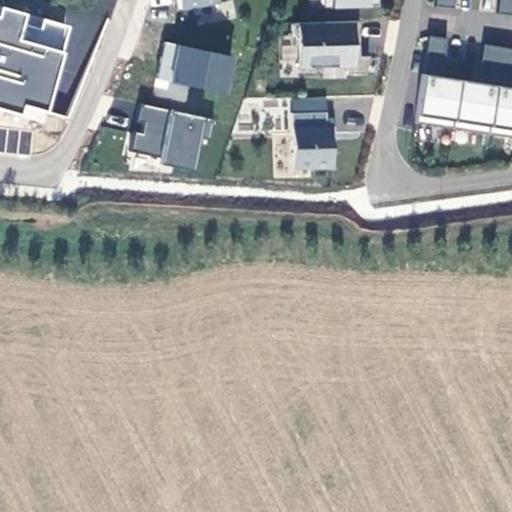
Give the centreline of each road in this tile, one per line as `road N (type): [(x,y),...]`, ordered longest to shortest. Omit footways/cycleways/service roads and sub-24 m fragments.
road 1 (residential): [(511,176),(407,186),(381,165),(413,0)]
road 2 (residential): [(133,0),(99,98),(54,162),(0,173)]
